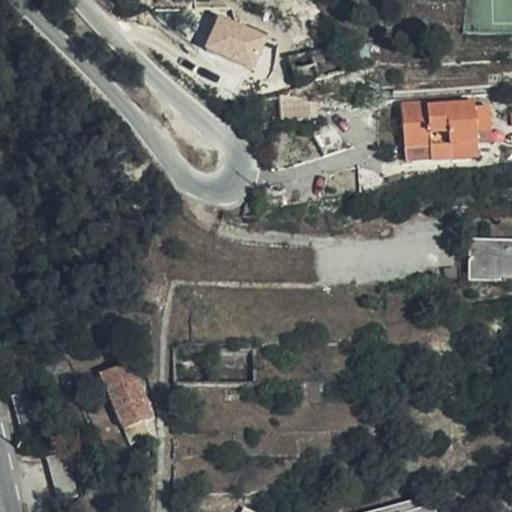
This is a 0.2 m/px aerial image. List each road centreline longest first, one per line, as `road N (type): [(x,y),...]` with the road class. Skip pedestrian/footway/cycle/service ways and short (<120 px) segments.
road 1 (tertiary): [(83,0),(238,152),(238,177),(212,190),(186,178),(114,92),(18,0)]
road 2 (unknown): [(186,178),(222,249),(431,259)]
